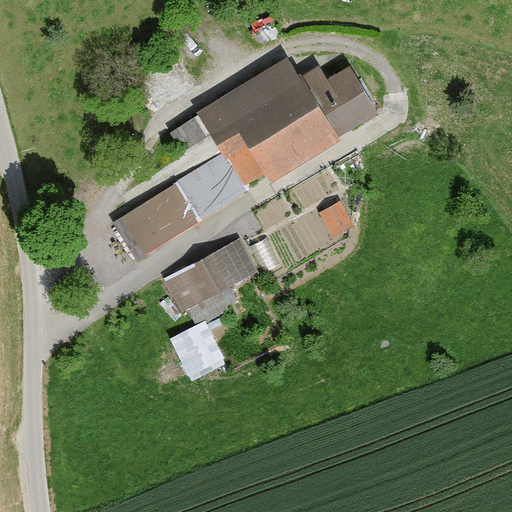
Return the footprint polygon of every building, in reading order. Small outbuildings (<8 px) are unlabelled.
[(277,62),(166,133),(179,153),(200,140),(215,156),(222,156),(240,185),(258,174),(264,182),(371,114),(341,67),(318,82),(311,70),(290,82),(277,62)] [(215,156),(115,217),(136,252),(236,191),(215,156)] [(318,208),(334,234),(356,221),(341,195),(318,208)] [(237,236),(158,279),(176,312),(255,270),(237,236)] [(206,315),(171,331),(191,375),(226,358),(206,315)]
